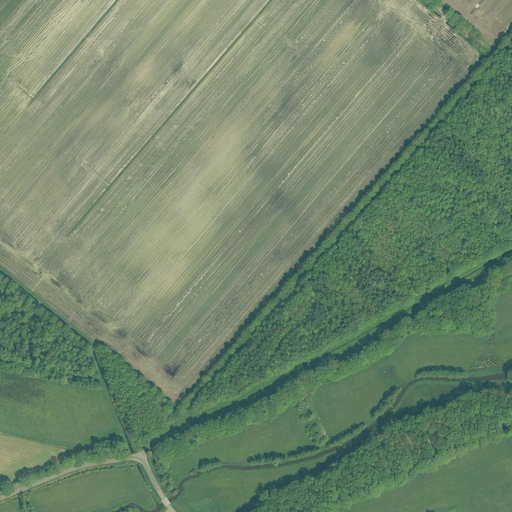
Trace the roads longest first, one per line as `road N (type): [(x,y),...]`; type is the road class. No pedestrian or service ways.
road 1 (unclassified): [(0,498),(75,467),(139,455)]
road 2 (track): [(139,455),(94,340)]
